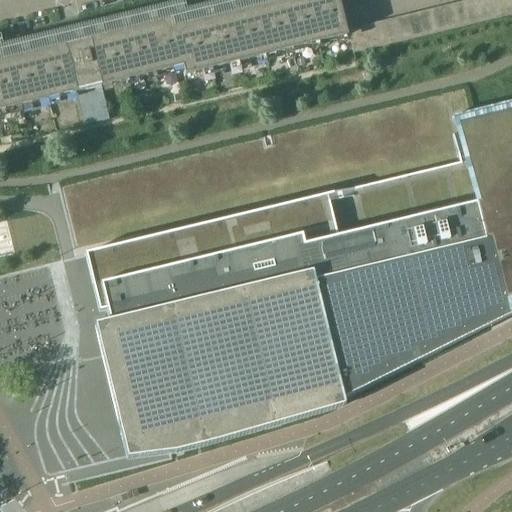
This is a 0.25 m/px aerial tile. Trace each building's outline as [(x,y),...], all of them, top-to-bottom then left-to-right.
[(0,112),(184,68),(186,77),(347,37),(337,0),(291,0),(174,29),(172,20),(76,44),(0,62),(0,112)] [(470,25),(481,22),(475,0),(471,0),(464,2),(470,25)] [(475,0),(481,22),(493,19),(487,0),(475,0)] [(487,0),(493,19),(504,17),(500,0),(487,0)] [(511,0),(500,0),(504,17),(511,14),(511,0)] [(458,28),(470,25),(464,2),(452,5),(458,28)] [(446,31),(458,28),(452,5),(441,7),(446,31)] [(435,34),(446,31),(441,7),(429,10),(435,34)] [(423,36),(435,34),(429,10),(418,13),(423,36)] [(412,39),(423,36),(418,13),(406,16),(412,39)] [(400,42),(412,39),(406,16),(395,19),(400,42)] [(389,45),(400,42),(395,19),(383,22),(389,45)] [(377,48),(389,45),(383,22),(371,24),(377,48)] [(377,48),(371,24),(360,27),(366,51),(377,48)] [(354,53),(366,51),(360,27),(348,30),(354,53)] [(109,120),(101,89),(76,95),(84,126),(84,127),(109,120)] [(511,103),(453,118),(453,121),(456,121),(459,134),(452,136),(459,165),(85,256),(99,313),(107,311),(110,311),(111,314),(104,316),(107,326),(94,329),(126,462),(175,456),(212,447),(342,410),(341,404),(511,318),(511,103)]
